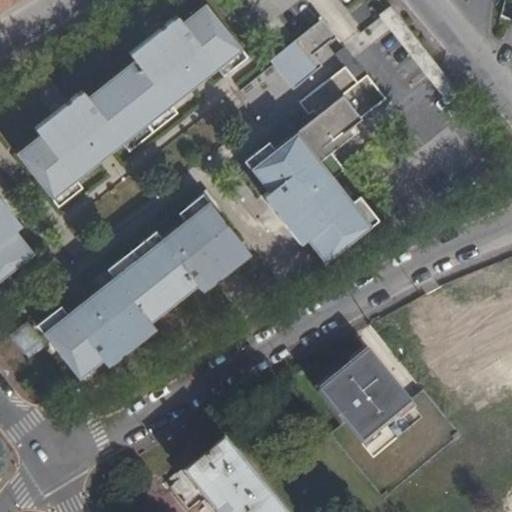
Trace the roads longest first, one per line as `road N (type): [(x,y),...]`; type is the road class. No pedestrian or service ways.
road 1 (residential): [(44,463),(414,262),(511,223)]
road 2 (tertiary): [(511,100),(422,0)]
